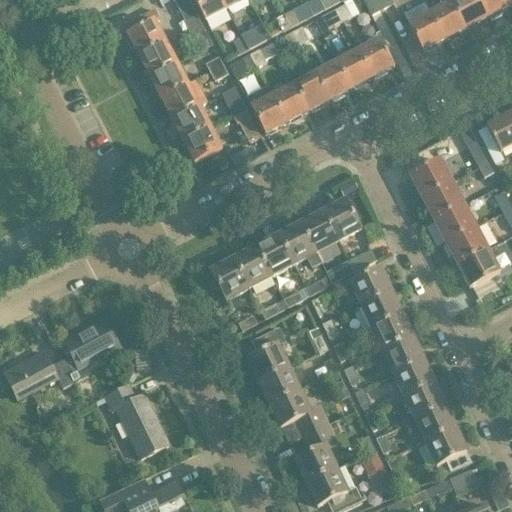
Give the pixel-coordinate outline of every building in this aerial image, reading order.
[(186,23),(197,18),(196,17),(197,17),(188,0),(181,0),(175,3),(186,23)] [(227,12),(220,0),(194,0),(206,23),(227,12)] [(248,0),(220,0),(227,12),(249,0),(248,0)] [(318,0),(322,7),(311,14),(313,19),(334,7),(330,0),(318,0)] [(375,0),(361,0),(371,19),(382,12),(375,0)] [(393,7),(389,0),(375,0),(382,12),(393,7)] [(459,0),(451,4),(466,32),(488,20),(477,0),(459,0)] [(508,9),(503,0),(477,0),(488,20),(508,9)] [(511,0),(503,0),(508,9),(511,6),(511,0)] [(352,3),(336,12),(343,26),(360,17),(352,3)] [(451,4),(431,15),(445,43),(466,32),(451,4)] [(139,60),(167,46),(157,26),(161,24),(155,12),(133,23),(137,32),(127,37),(139,60)] [(343,26),(336,12),(314,24),(335,62),(340,59),(328,39),(329,38),(327,34),(343,26)] [(293,13),(284,17),(291,30),(300,26),(293,13)] [(445,43),(431,15),(408,27),(422,55),(445,43)] [(291,30),(284,17),(275,22),(282,35),(291,30)] [(186,23),(184,24),(189,34),(202,28),(197,18),(186,23)] [(212,49),(202,28),(189,34),(197,52),(190,56),(191,58),(212,49)] [(302,30),(294,34),(301,48),(309,44),(302,30)] [(301,48),(294,34),(284,39),(292,53),(301,48)] [(250,35),(242,39),(249,53),(257,48),(250,35)] [(369,47),(358,53),(372,81),(394,69),(380,42),(379,42),(377,37),(367,42),(369,47)] [(249,53),(242,39),(232,44),(239,58),(249,53)] [(167,46),(139,60),(150,81),(178,66),(167,46)] [(271,46),(259,52),(264,62),(276,55),(271,46)] [(264,62),(259,52),(251,57),(258,70),(266,65),(264,62)] [(358,53),(337,65),(351,92),(372,81),(358,53)] [(251,57),(242,62),(248,74),(249,75),(258,70),(251,57)] [(211,77),(223,70),(218,60),(195,72),(199,82),(211,76),(211,77)] [(337,65),(315,76),(330,103),(351,92),(337,65)] [(189,87),(178,66),(150,81),(162,103),(189,88),(189,87)] [(223,70),(211,77),(215,84),(227,78),(223,70)] [(330,103),(315,76),(294,87),(308,115),(330,103)] [(189,88),(162,103),(173,124),(200,109),(208,105),(196,83),(189,87),(189,88)] [(294,87),(273,98),(287,126),(308,115),(294,87)] [(287,126),(273,98),(252,110),(266,137),(287,126)] [(233,120),(247,112),(242,103),(228,110),(233,120)] [(200,109),(173,124),(184,146),(212,131),(200,109)] [(262,141),(247,112),(233,120),(237,128),(239,127),(250,147),(262,141)] [(511,150),(511,116),(511,115),(486,128),(501,156),(511,150)] [(479,172),(489,167),(468,129),(460,134),(467,149),(466,150),(479,172)] [(212,131),(184,146),(195,167),(223,153),(212,131)] [(423,202),(453,186),(441,163),(410,179),(423,202)] [(489,167),(479,172),(484,182),(494,177),(489,167)] [(352,182),(338,189),(343,199),(357,192),(352,182)] [(453,186),(423,202),(434,224),(465,208),(453,186)] [(502,217),(511,211),(511,209),(504,194),(493,200),(502,217)] [(345,203),(322,215),(338,245),(361,233),(345,203)] [(476,231),(465,208),(434,224),(446,247),(476,231)] [(511,232),(511,211),(502,217),(511,233),(511,232)] [(322,215),(301,226),(317,256),(338,245),(322,215)] [(301,226),(278,238),(294,268),(306,262),(312,272),(322,266),(316,256),(317,256),(301,226)] [(476,231),(446,247),(458,269),(488,253),(476,231)] [(294,268),(278,238),(256,250),(272,280),(294,268)] [(272,280),(256,250),(233,262),(249,292),(272,280)] [(371,253),(349,265),(355,276),(377,264),(371,253)] [(500,276),(488,253),(458,269),(470,292),(500,276)] [(249,292),(233,262),(210,274),(226,304),(249,292)] [(328,278),(333,287),(347,280),(343,271),(328,278)] [(362,309),(391,295),(380,272),(351,286),(362,309)] [(328,278),(306,290),(311,299),(333,287),(328,278)] [(311,299),(306,290),(293,297),(289,290),(285,288),(277,292),(284,303),(284,302),(289,311),(311,299)] [(391,295),(362,309),(372,332),(402,318),(391,295)] [(322,327),(332,323),(320,300),(311,304),(322,327)] [(284,302),(284,303),(261,315),(265,323),(289,311),(284,302)] [(412,341),(402,318),(372,332),(383,354),(412,341)] [(253,319),(238,327),(242,336),(258,327),(253,319)] [(339,337),(332,323),(322,327),(329,342),(339,337)] [(73,358),(63,364),(74,386),(85,380),(80,370),(120,350),(107,325),(66,345),(73,358)] [(259,385),(289,371),(279,349),(286,345),(279,332),(251,345),(257,358),(248,362),(259,385)] [(321,338),(312,342),(319,358),(329,353),(321,338)] [(423,364),(412,341),(383,354),(394,378),(423,364)] [(342,346),(332,350),(339,365),(349,361),(342,346)] [(149,354),(136,356),(138,372),(151,370),(149,354)] [(74,386),(63,364),(51,370),(44,357),(4,377),(18,403),(58,382),(63,392),(74,386)] [(332,361),(323,365),(330,380),(339,376),(332,361)] [(434,387),(423,364),(394,378),(404,400),(434,387)] [(353,369),(343,373),(351,389),(360,384),(353,369)] [(300,393),(289,371),(259,385),(270,408),(300,393)] [(343,384),(334,388),(342,404),(350,400),(343,384)] [(434,387),(404,400),(415,424),(445,410),(434,387)] [(130,390),(107,401),(114,416),(118,414),(142,463),(169,450),(145,400),(137,404),(130,390)] [(363,392),(354,396),(361,411),(370,407),(363,392)] [(300,393),(270,408),(281,431),(295,425),(302,441),(329,428),(319,408),(309,413),(300,393)] [(445,410),(415,424),(426,446),(455,432),(445,410)] [(374,415),(365,419),(372,435),(381,430),(374,415)] [(329,428),(302,441),(309,456),(296,463),(308,487),(337,473),(327,453),(338,448),(329,428)] [(471,467),(455,432),(426,446),(437,470),(446,466),(451,477),(471,467)] [(385,438),(376,442),(383,457),(392,453),(385,438)] [(367,459),(376,454),(369,439),(360,443),(367,459)] [(367,459),(359,463),(370,486),(387,477),(376,454),(367,459)] [(396,461),(386,465),(394,480),(403,476),(396,461)] [(347,495),(337,473),(308,487),(319,511),(327,506),(330,511),(348,511),(363,505),(356,491),(347,495)] [(471,473),(449,482),(456,499),(478,489),(471,473)] [(448,483),(424,493),(429,503),(452,492),(448,483)] [(189,511),(177,487),(147,502),(139,486),(100,504),(103,511),(189,511)] [(429,503),(424,493),(409,500),(413,510),(429,503)] [(502,495),(492,500),(497,511),(502,511),(509,509),(502,495)] [(405,511),(401,503),(386,510),(386,511),(405,511)]
